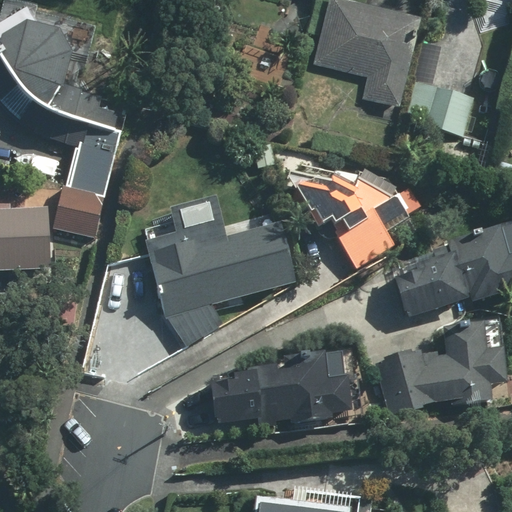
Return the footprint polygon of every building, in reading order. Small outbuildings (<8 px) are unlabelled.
[(417,25),(327,4),(312,67),(366,80),(361,104),(396,112),(417,25)] [(22,15),(0,27),(0,76),(6,86),(28,108),(51,122),(112,138),(99,103),(62,93),(68,61),(54,38),(22,15)] [(473,100),(419,84),(408,124),(462,139),(473,100)] [(393,201),(357,176),(333,178),(285,184),(313,233),(327,225),(353,271),(389,251),(381,237),(406,224),(402,218),(417,211),(408,193),(393,201)] [(70,192),(60,190),(53,233),(95,240),(103,197),(70,192)] [(274,229),(220,243),(211,204),(167,215),(173,240),(142,247),(161,320),(289,288),(274,229)] [(46,216),(0,218),(0,274),(48,273),(46,216)] [(511,226),(441,250),(446,265),(393,282),(407,326),(511,292),(511,226)] [(497,357),(482,360),(478,332),(442,335),(441,354),(375,366),(387,419),(454,406),(489,409),(485,391),(503,387),(497,357)] [(303,364),(304,375),(294,376),(293,363),(280,364),(282,377),(211,384),(215,428),(288,420),(289,429),(332,424),(331,416),(347,414),(344,385),(322,388),(320,362),(303,364)] [(344,511),(345,511),(251,499),(249,511),(344,511)]
